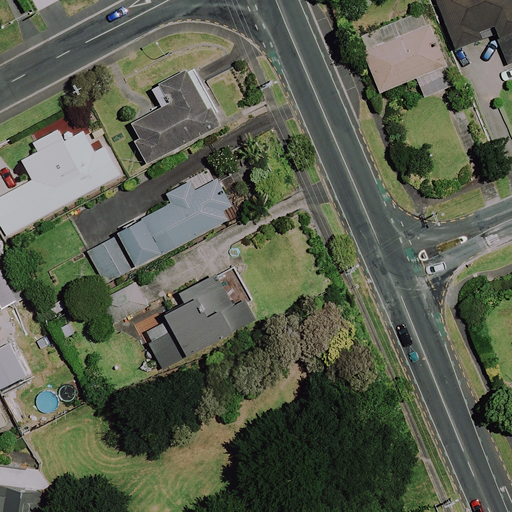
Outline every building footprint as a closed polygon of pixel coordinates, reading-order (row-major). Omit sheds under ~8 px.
[(28,0),(34,12),(58,0),(28,0)] [(511,0),(439,0),(458,48),(499,33),(511,64),(511,63),(511,0)] [(450,63),(433,23),(366,51),(382,91),(450,63)] [(227,123),(197,67),(155,89),(165,108),(136,124),(144,139),(138,142),(150,164),(227,123)] [(452,86),(446,71),(420,81),(427,97),(452,86)] [(473,183),(444,100),(399,115),(428,199),(473,183)] [(93,141),(78,112),(33,135),(41,151),(24,160),(35,181),(0,199),(0,218),(9,235),(123,175),(103,137),(93,141)] [(233,218),(209,171),(168,191),(175,204),(125,229),(126,232),(90,250),(106,282),(233,218)] [(0,292),(20,283),(0,242),(0,292)] [(261,317),(236,269),(167,305),(178,326),(148,341),(163,369),(261,317)] [(29,375),(13,342),(0,348),(0,389),(29,375)] [(0,427),(8,423),(0,407),(0,427)] [(0,511),(50,511),(56,474),(0,464),(0,511)]
